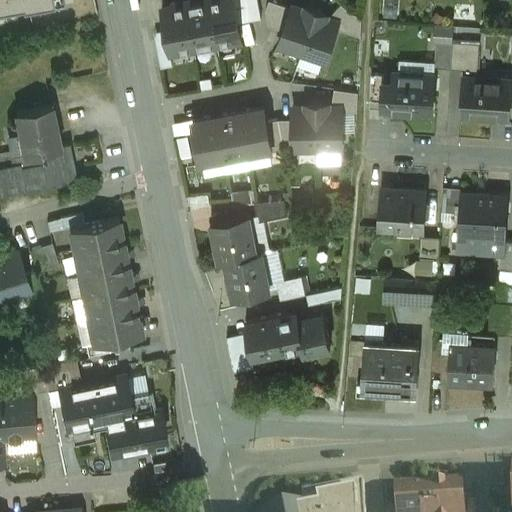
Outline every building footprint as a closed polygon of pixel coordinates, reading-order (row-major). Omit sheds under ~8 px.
[(0,0),(0,9),(23,5),(21,0),(0,0)] [(208,0),(205,0),(185,4),(194,49),(217,45),(208,0)] [(233,0),(208,0),(217,45),(241,40),(238,23),(233,0)] [(245,0),(233,0),(238,23),(249,20),(245,0)] [(245,0),(249,20),(261,18),(257,0),(245,0)] [(291,7),(270,0),(268,0),(265,9),(268,25),(283,30),(291,7)] [(185,4),(161,8),(165,30),(170,53),(194,49),(185,4)] [(309,10),(292,4),(283,30),(278,45),(301,53),(316,9),(310,7),(309,10)] [(347,9),(341,4),(329,17),(338,20),(336,28),(360,36),(361,18),(347,9)] [(316,9),(301,53),(324,61),(336,28),(338,20),(329,17),(321,14),(322,12),(316,9)] [(165,30),(154,32),(158,55),(170,53),(165,30)] [(452,41),(436,40),(434,67),(450,69),(452,41)] [(456,67),(483,68),(483,41),(456,40),(456,67)] [(170,53),(158,55),(160,67),(172,65),(170,53)] [(435,74),(393,71),(392,84),(384,83),(382,83),(381,108),(390,108),(390,109),(432,111),(435,74)] [(384,74),(371,73),(369,107),(381,108),(382,83),(384,83),(384,74)] [(511,80),(462,77),(459,113),(509,116),(511,80)] [(209,78),(200,80),(202,89),(211,87),(209,78)] [(358,91),(334,88),(331,105),(342,105),(342,111),(357,111),(358,91)] [(331,105),(323,105),(323,102),(317,103),(317,149),(342,148),(342,111),(342,105),(331,105)] [(310,106),(292,106),(292,119),(293,131),(296,131),(296,143),(296,149),(317,149),(317,103),(310,103),(310,106)] [(50,105),(15,112),(24,154),(40,150),(40,149),(59,145),(50,105)] [(264,106),(239,111),(247,153),(271,148),(271,145),(266,121),(264,106)] [(239,111),(216,115),(224,157),(247,153),(239,111)] [(216,115),(192,120),(200,162),(224,157),(216,115)] [(278,119),(266,121),(271,145),(282,143),(278,119)] [(292,119),(278,119),(282,143),(296,143),(296,131),(293,131),(292,119)] [(59,145),(40,149),(40,150),(47,184),(47,185),(75,179),(68,143),(59,145)] [(24,154),(10,157),(12,165),(0,167),(0,194),(47,184),(40,150),(24,154)] [(426,190),(381,187),(378,227),(397,228),(398,222),(422,224),(421,230),(423,231),(426,190)] [(507,195),(460,192),(458,229),(495,231),(505,232),(507,195)] [(284,198),(254,201),(258,221),(287,215),(284,198)] [(82,213),(60,217),(47,221),(49,231),(69,227),(84,224),(82,213)] [(248,213),(211,221),(219,259),(225,258),(256,251),(248,213)] [(84,224),(69,227),(93,343),(107,340),(141,333),(139,323),(147,322),(145,315),(135,317),(134,310),(129,311),(128,305),(143,302),(141,295),(134,297),(132,286),(124,287),(123,281),(138,278),(137,272),(129,273),(127,262),(120,264),(118,258),(133,255),(132,248),(124,250),(122,239),(115,240),(113,235),(121,233),(118,217),(84,224)] [(495,231),(458,229),(457,249),(494,251),(495,231)] [(439,237),(421,236),(420,258),(438,259),(439,237)] [(511,239),(503,239),(501,269),(511,270),(511,239)] [(52,243),(30,250),(37,271),(58,264),(52,243)] [(256,251),(225,258),(233,296),(270,289),(262,250),(256,251)] [(17,251),(0,256),(0,298),(26,290),(29,289),(24,274),(17,251)] [(511,270),(501,269),(501,280),(511,281),(511,270)] [(36,271),(24,274),(29,289),(26,290),(32,308),(46,304),(44,295),(36,271)] [(301,275),(276,280),(280,298),(305,293),(301,275)] [(436,280),(412,279),(411,302),(435,303),(436,280)] [(470,328),(445,326),(442,347),(450,347),(451,340),(469,341),(470,328)] [(280,327),(262,331),(270,369),(289,365),(280,327)] [(307,330),(283,335),(292,374),(316,368),(307,330)] [(260,331),(239,336),(247,374),(268,369),(260,331)] [(93,343),(86,344),(88,355),(109,351),(107,340),(93,343)] [(469,341),(451,340),(450,347),(448,376),(493,379),(495,343),(469,341)] [(419,345),(365,341),(361,385),(363,386),(363,385),(382,387),(382,388),(416,390),(419,345)] [(123,374),(61,387),(60,387),(68,427),(69,427),(69,426),(91,422),(106,418),(131,413),(123,374)] [(31,393),(0,395),(0,465),(5,465),(3,438),(34,435),(31,393)] [(106,418),(91,422),(92,427),(108,424),(106,418)] [(462,511),(460,484),(427,486),(429,511),(462,511)] [(429,511),(427,486),(395,489),(396,511),(429,511)] [(370,511),(369,492),(302,504),(303,511),(370,511)]
